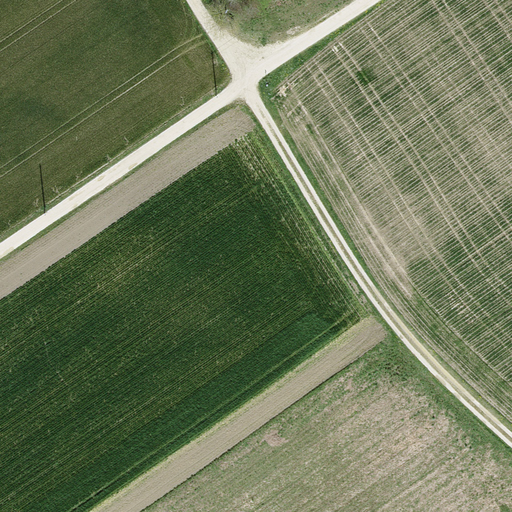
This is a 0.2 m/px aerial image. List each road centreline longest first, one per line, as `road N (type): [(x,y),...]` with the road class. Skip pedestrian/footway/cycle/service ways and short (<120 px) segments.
road 1 (track): [(511,431),(384,313),(192,0)]
road 2 (track): [(0,254),(370,0)]
